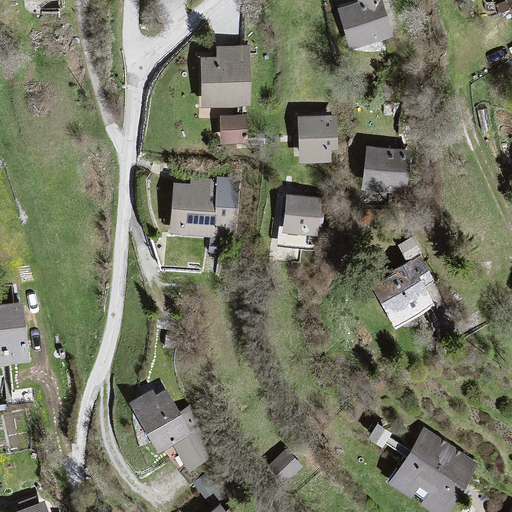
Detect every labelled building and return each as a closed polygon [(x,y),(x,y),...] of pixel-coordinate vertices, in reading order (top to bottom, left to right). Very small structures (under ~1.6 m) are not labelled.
[(334,11),(348,57),(393,43),(379,0),(353,0),(355,4),(334,11)] [(199,57),(197,109),(247,110),(249,49),(213,49),(213,58),(199,57)] [(241,118),(216,117),(216,146),(241,147),(241,118)] [(334,117),(295,118),(295,167),(329,167),(328,153),(335,153),(334,117)] [(410,153),(362,147),(356,189),(405,195),(410,153)] [(170,185),(166,237),(228,243),(234,182),(186,178),(185,187),(170,185)] [(323,201),(283,195),(277,234),(317,240),(323,201)] [(411,238),(394,246),(403,265),(420,257),(411,238)] [(413,269),(371,290),(394,334),(435,314),(424,291),(433,287),(428,272),(422,265),(413,269)] [(0,368),(27,366),(21,303),(0,304),(0,368)] [(186,439),(190,437),(167,396),(147,394),(127,404),(156,456),(171,447),(188,476),(204,464),(186,439)] [(376,423),(366,437),(381,448),(391,433),(376,423)] [(420,428),(386,483),(433,511),(447,511),(478,463),(420,428)] [(300,469),(283,450),(266,466),(284,484),(300,469)] [(45,511),(42,502),(10,511),(45,511)]
